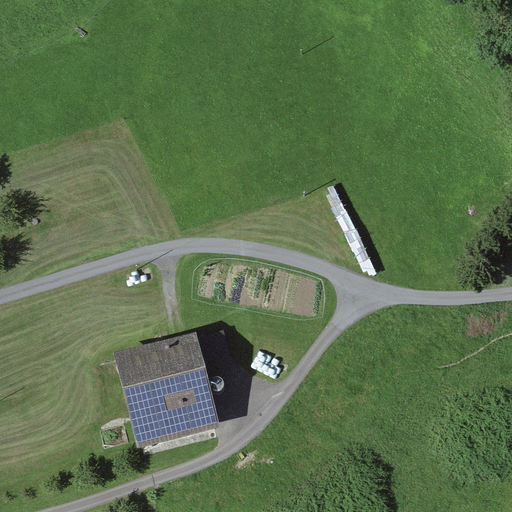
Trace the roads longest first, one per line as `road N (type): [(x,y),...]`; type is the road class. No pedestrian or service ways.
road 1 (track): [(366,293),(281,256),(231,246),(171,248),(0,297)]
road 2 (track): [(366,293),(265,421),(218,459),(83,511)]
road 3 (track): [(511,292),(366,293)]
